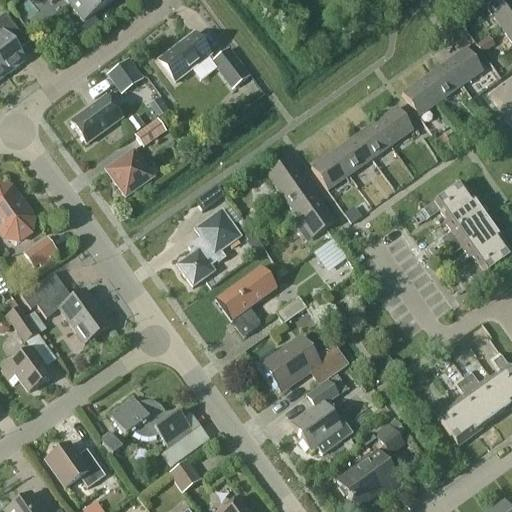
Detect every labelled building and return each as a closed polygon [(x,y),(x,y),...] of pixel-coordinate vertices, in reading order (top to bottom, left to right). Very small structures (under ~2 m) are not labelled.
[(113,0),(76,0),(68,6),(82,24),(71,32),(79,42),(99,27),(92,17),(115,1),(113,0)] [(478,0),(485,8),(496,0),(478,0)] [(500,30),(511,21),(511,0),(496,0),(485,8),(500,30)] [(0,68),(5,76),(24,62),(16,52),(26,45),(4,15),(0,18),(0,68)] [(511,21),(500,30),(511,46),(511,21)] [(193,35),(158,62),(175,84),(210,58),(193,35)] [(482,55),(494,47),(488,38),(476,47),(482,55)] [(211,63),(232,92),(249,79),(228,50),(211,63)] [(466,51),(444,66),(460,89),(482,74),(466,51)] [(108,75),(122,95),(142,81),(128,61),(108,75)] [(423,81),(439,104),(460,89),(444,66),(423,81)] [(439,104),(423,81),(401,96),(417,119),(439,104)] [(121,121),(105,98),(69,124),(85,146),(121,121)] [(149,107),(158,120),(169,113),(160,100),(149,107)] [(372,124),(389,147),(410,132),(393,108),(372,124)] [(165,133),(157,121),(133,137),(142,150),(165,133)] [(130,128),(135,135),(142,130),(138,123),(130,128)] [(351,139),(368,162),(389,147),(372,124),(351,139)] [(331,155),(348,178),(368,162),(351,139),(331,155)] [(152,181),(132,153),(104,172),(124,201),(152,181)] [(348,178),(331,155),(310,170),(327,193),(348,178)] [(281,198),(304,182),(289,161),(266,177),(281,198)] [(296,220),(319,203),(304,182),(281,198),(296,220)] [(446,223),(471,206),(470,205),(472,197),(463,185),(420,215),(425,223),(439,213),(446,223)] [(32,220),(22,206),(17,205),(5,188),(0,187),(0,236),(3,241),(17,243),(29,235),(32,220)] [(194,205),(202,215),(224,199),(216,188),(194,205)] [(319,203),(296,220),(290,223),(302,240),(307,236),(311,241),(334,225),(319,203)] [(471,206),(446,223),(443,225),(450,236),(438,245),(443,252),(483,223),(471,206)] [(220,212),(193,232),(199,240),(187,249),(192,256),(175,268),(192,290),(214,274),(210,268),(215,264),(217,266),(225,260),(220,254),(240,240),(220,212)] [(483,223),(443,252),(447,258),(460,250),(467,261),(470,259),(496,240),(495,240),(483,223)] [(56,253),(46,239),(22,256),(32,270),(56,253)] [(511,253),(504,242),(496,240),(470,259),(476,268),(463,277),(469,286),(511,255),(511,253)] [(334,241),(313,254),(325,275),(347,262),(334,241)] [(265,248),(272,258),(281,252),(274,242),(265,248)] [(215,303),(243,340),(260,328),(248,311),(274,292),(259,271),(215,303)] [(110,329),(84,293),(71,302),(53,276),(20,299),(30,313),(36,309),(45,322),(59,313),(83,348),(110,329)] [(305,311),(297,300),(275,316),(283,327),(304,311),(304,312),(305,311)] [(308,308),(305,311),(304,312),(312,322),(322,314),(315,304),(308,308)] [(5,319),(24,345),(36,335),(18,309),(5,319)] [(34,315),(26,320),(37,335),(38,337),(46,331),(34,315)] [(478,337),(485,332),(482,327),(467,337),(475,349),(482,344),(478,337)] [(273,352),(260,362),(264,367),(262,369),(282,395),(293,387),(311,374),(320,388),(327,383),(336,376),(346,369),(347,368),(333,348),(332,349),(315,361),(305,347),(300,341),(288,350),(278,357),(277,358),(273,352)] [(29,351),(1,371),(13,387),(19,382),(28,394),(50,379),(29,351)] [(489,378),(487,380),(506,406),(511,407),(511,376),(496,356),(488,362),(498,375),(491,380),(489,378)] [(377,366),(384,377),(395,369),(388,358),(377,366)] [(461,380),(490,418),(506,406),(487,380),(478,387),(469,375),(461,380)] [(314,410),(291,426),(309,452),(315,448),(322,458),(352,436),(345,426),(340,430),(324,407),(347,391),(336,376),(327,383),(320,388),(321,389),(307,400),(314,410)] [(473,431),(490,418),(461,380),(454,386),(463,397),(452,405),(454,408),(455,407),(473,431)] [(169,453),(192,435),(176,413),(172,416),(171,414),(163,416),(163,414),(159,408),(153,405),(146,404),(140,405),(137,407),(132,399),(108,416),(123,439),(133,433),(135,435),(140,438),(147,439),(154,438),(156,437),(169,453)] [(471,441),(473,431),(455,407),(454,408),(445,415),(435,401),(426,408),(458,450),(471,441)] [(375,440),(389,459),(403,448),(389,429),(375,440)] [(121,451),(109,434),(98,441),(110,459),(121,451)] [(75,459),(66,446),(45,461),(65,490),(79,480),(87,491),(104,478),(86,452),(75,459)] [(357,511),(379,496),(382,500),(399,487),(376,454),(336,483),(347,499),(344,501),(349,507),(352,505),(356,511),(357,511)] [(201,482),(187,462),(167,476),(181,496),(201,482)] [(41,511),(30,495),(6,511),(59,511),(57,508),(51,511),(41,511)] [(220,511),(246,511),(238,500),(220,511)] [(511,511),(505,502),(491,511),(511,511)]
